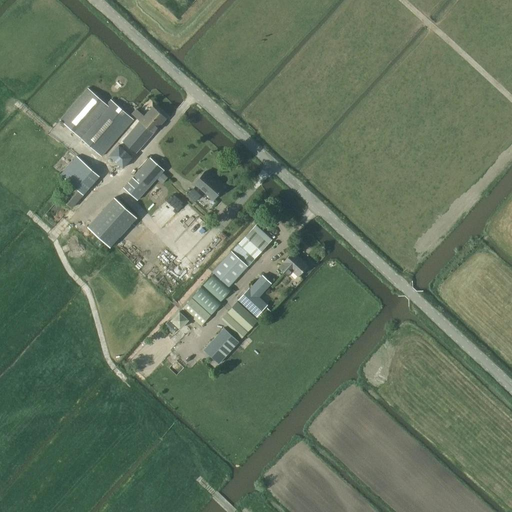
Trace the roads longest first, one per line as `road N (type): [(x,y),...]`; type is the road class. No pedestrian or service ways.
road 1 (unclassified): [(511,391),(93,0)]
road 2 (track): [(109,179),(52,235),(85,288),(110,363),(193,447),(205,483),(234,511)]
road 3 (track): [(511,101),(397,0)]
